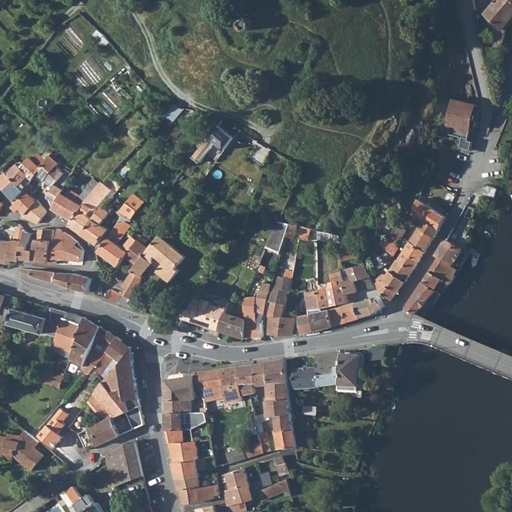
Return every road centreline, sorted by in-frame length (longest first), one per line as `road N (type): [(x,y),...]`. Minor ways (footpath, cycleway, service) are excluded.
road 1 (secondary): [(159,337),(237,355),(397,329)]
road 2 (residential): [(483,158),(396,309),(397,329)]
road 3 (track): [(113,0),(136,22),(178,96),(211,114),(250,116)]
road 4 (secondary): [(0,280),(159,337)]
road 5 (unclassified): [(461,0),(487,103),(483,158)]
road 6 (residential): [(157,430),(100,450),(22,511)]
road 7 (secondary): [(397,329),(435,333),(511,365)]
